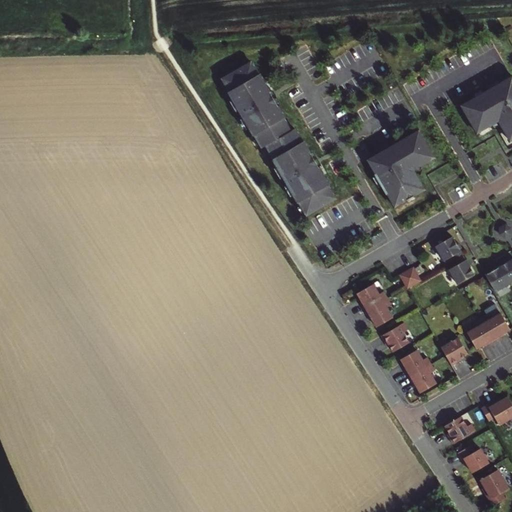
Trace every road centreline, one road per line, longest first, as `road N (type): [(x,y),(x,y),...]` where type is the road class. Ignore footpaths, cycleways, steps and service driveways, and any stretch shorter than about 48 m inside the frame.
road 1 (residential): [(511,179),(321,289)]
road 2 (residential): [(408,421),(321,289)]
road 3 (residential): [(408,421),(511,361)]
